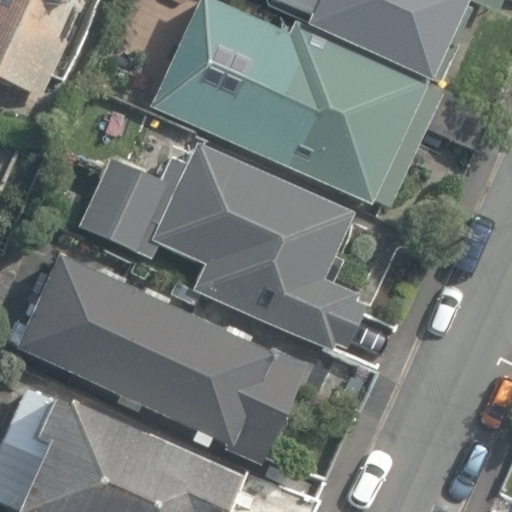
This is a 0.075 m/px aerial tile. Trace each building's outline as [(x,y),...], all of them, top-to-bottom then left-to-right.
[(0,0),(0,69),(45,88),(80,0),(0,0)] [(260,0),(257,12),(421,74),(455,0),(260,0)] [(257,12),(231,2),(192,112),(379,206),(436,80),(421,74),(257,12)] [(176,180),(117,149),(75,225),(141,255),(149,238),(193,259),(183,280),(332,348),(360,290),(322,273),(348,207),(194,136),(176,180)] [(293,363),(61,254),(9,346),(247,465),(293,363)] [(227,511),(236,490),(35,389),(0,474),(0,499),(26,511),(227,511)]
